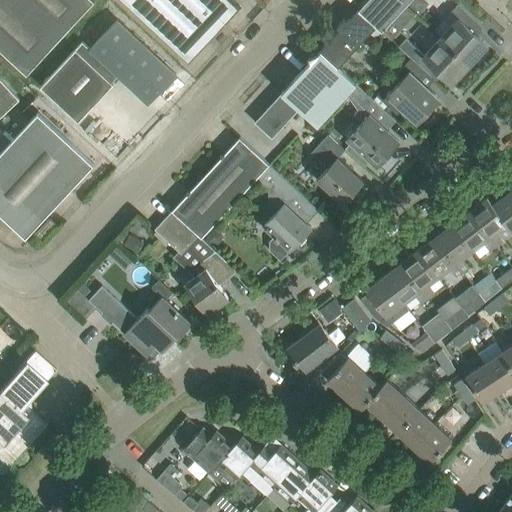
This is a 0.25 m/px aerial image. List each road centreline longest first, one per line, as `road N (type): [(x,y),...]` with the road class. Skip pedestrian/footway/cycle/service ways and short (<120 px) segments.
road 1 (residential): [(0,274),(32,285),(63,262),(304,0)]
road 2 (residential): [(226,346),(511,131)]
road 3 (residential): [(450,511),(226,346)]
road 4 (unknown): [(32,285),(134,412)]
road 5 (residential): [(97,440),(226,346)]
